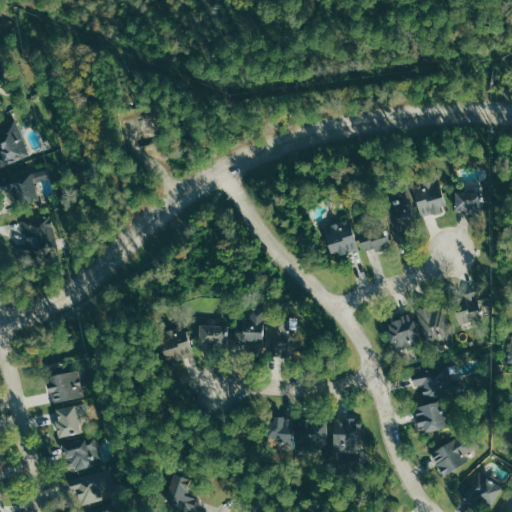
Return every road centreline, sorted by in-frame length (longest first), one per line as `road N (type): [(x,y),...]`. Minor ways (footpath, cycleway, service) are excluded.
road 1 (tertiary): [(511,114),(362,118),(266,146),(210,176),(70,296),(0,321)]
road 2 (residential): [(441,511),(416,478),(373,344),(270,230),(232,163)]
road 3 (tertiary): [(6,320),(48,511)]
road 4 (residential): [(208,388),(334,388),(384,372)]
road 5 (residential): [(339,303),(423,275),(450,249)]
